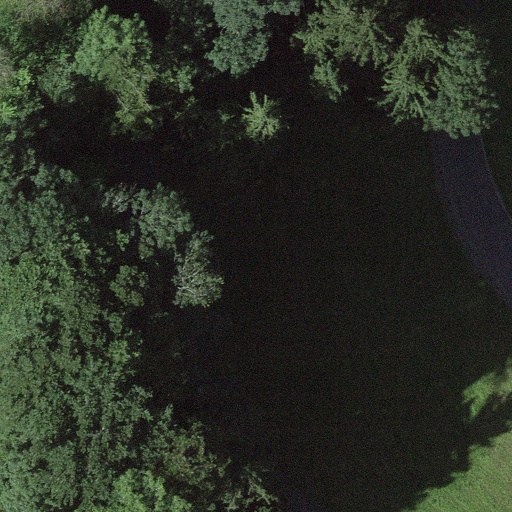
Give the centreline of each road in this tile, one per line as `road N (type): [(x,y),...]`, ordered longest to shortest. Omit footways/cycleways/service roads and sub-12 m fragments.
road 1 (unclassified): [(156,0),(142,168),(158,262),(210,409),(296,511)]
road 2 (unclassified): [(511,264),(459,173),(453,0)]
